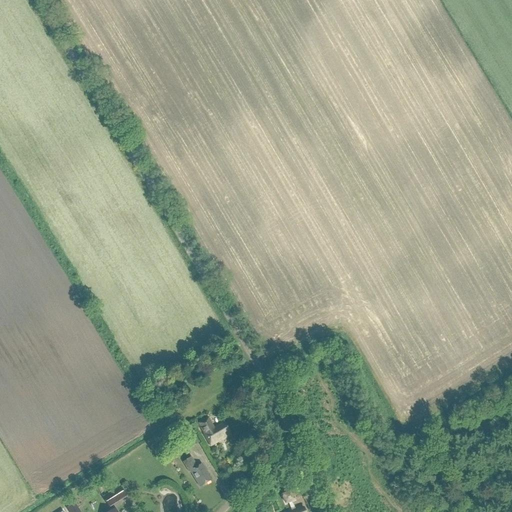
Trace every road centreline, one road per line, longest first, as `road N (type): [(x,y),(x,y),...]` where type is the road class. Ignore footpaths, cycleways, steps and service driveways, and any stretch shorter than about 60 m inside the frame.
road 1 (unclassified): [(296,442),(38,0)]
road 2 (track): [(263,378),(337,346),(401,441),(511,382)]
